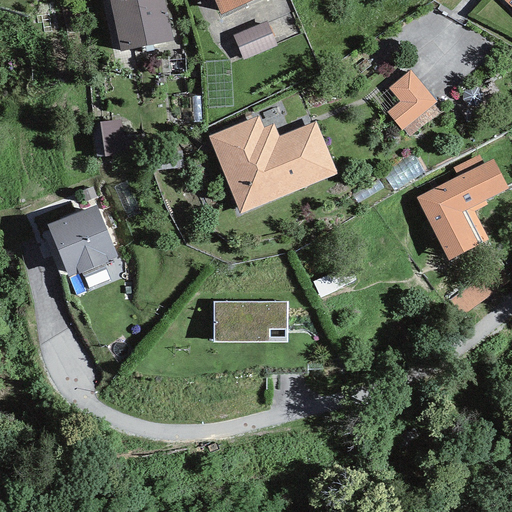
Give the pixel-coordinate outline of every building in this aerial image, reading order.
[(164,0),(109,0),(120,52),(173,41),(164,0)] [(213,0),(220,15),(255,0),(213,0)] [(511,0),(502,0),(511,8),(511,0)] [(243,60),(276,46),(266,22),(232,36),(243,60)] [(433,104),(436,102),(421,84),(409,70),(388,88),(399,102),(386,112),(401,131),(403,129),(433,104)] [(433,104),(403,129),(409,137),(440,112),(433,104)] [(259,116),(207,136),(239,214),(338,174),(317,122),(278,137),(273,125),(264,128),(259,116)] [(119,123),(93,126),(97,157),(144,151),(142,136),(122,139),(119,123)] [(457,177),(483,164),(478,154),(452,168),(457,177)] [(204,158),(179,159),(180,174),(205,172),(204,158)] [(457,177),(416,198),(447,260),(488,240),(474,211),(487,204),(485,200),(508,189),(493,159),(483,164),(457,177)] [(84,202),(96,198),(92,188),(80,192),(84,202)] [(96,205),(46,225),(67,277),(80,272),(83,278),(106,269),(103,262),(116,257),(96,205)] [(469,319),(510,289),(499,273),(457,303),(469,319)] [(287,302),(213,302),(213,343),(287,343),(287,302)]
